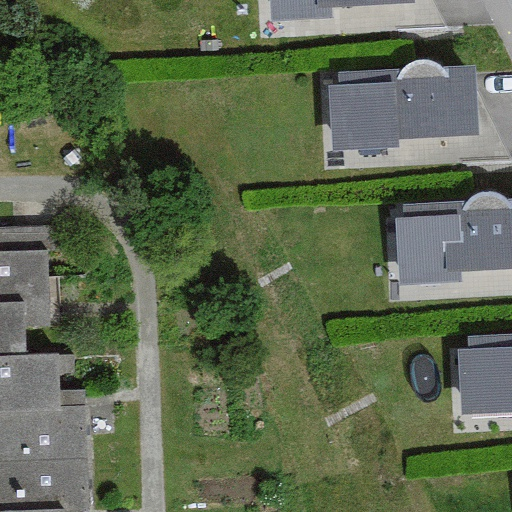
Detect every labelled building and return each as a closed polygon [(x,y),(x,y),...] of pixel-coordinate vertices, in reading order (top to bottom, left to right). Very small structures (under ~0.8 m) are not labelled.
[(262,0),(263,24),(330,22),(330,9),(409,7),(409,0),(262,0)] [(396,72),(394,76),(334,77),(334,92),(324,92),(325,157),(392,156),(392,142),(471,141),(470,74),(441,75),(439,72),(436,69),(426,64),(421,63),(414,63),(405,67),(396,72)] [(462,201),(460,204),(400,205),(400,220),(390,220),(391,286),(458,284),(458,271),(511,269),(511,203),(508,204),(505,201),(502,198),(492,193),(488,192),(480,192),(471,195),(462,201)] [(0,511),(84,511),(83,411),(56,412),(55,362),(22,363),(21,335),(47,334),(45,262),(54,262),(53,235),(0,235),(0,511)] [(511,336),(467,337),(467,352),(457,352),(458,418),(511,416),(511,336)]
